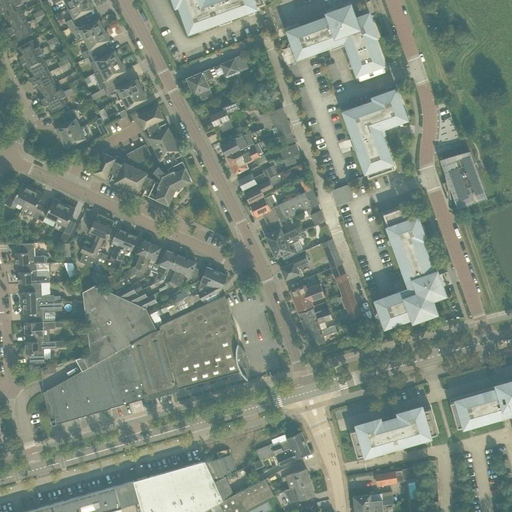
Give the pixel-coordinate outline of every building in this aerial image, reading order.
[(0,0),(0,8),(16,0),(0,0)] [(21,4),(18,0),(16,0),(0,8),(0,13),(1,14),(3,13),(6,19),(21,11),(18,5),(21,4)] [(64,0),(69,8),(84,0),(64,0)] [(89,0),(84,0),(69,8),(74,18),(93,8),(92,6),(94,5),(90,0),(89,1),(89,0)] [(174,0),(176,5),(179,4),(189,31),(218,21),(218,20),(220,19),(222,23),(228,20),(227,17),(229,16),(230,16),(265,3),(264,0),(174,0)] [(345,39),(347,46),(359,80),(385,71),(373,37),(376,36),(368,13),(355,18),(350,5),(328,13),(329,16),(288,31),(298,56),(336,43),(335,42),(345,39)] [(36,18),(45,13),(43,9),(34,14),(36,18)] [(21,11),(6,19),(9,25),(7,26),(9,31),(27,22),(21,11)] [(47,17),(45,13),(36,18),(37,22),(47,17)] [(84,39),(104,29),(103,27),(104,26),(102,21),(100,22),(99,19),(93,22),(92,18),(76,27),(78,31),(80,30),(84,39)] [(68,28),(74,25),(71,19),(66,22),(68,28)] [(32,33),(27,22),(9,31),(11,36),(14,34),(17,41),(32,33)] [(77,30),(74,25),(68,28),(71,33),(77,30)] [(104,29),(84,39),(89,49),(87,50),(90,56),(101,50),(99,44),(102,43),(109,39),(108,37),(109,36),(107,31),(105,32),(104,29)] [(49,45),(58,40),(56,37),(47,41),(49,45)] [(32,40),(26,43),(17,47),(21,54),(18,55),(20,60),(40,49),(38,45),(35,46),(32,40)] [(58,40),(49,45),(51,49),(60,44),(58,40)] [(286,66),(296,63),(290,48),(280,51),(286,66)] [(40,49),(20,60),(23,64),(25,63),(28,69),(43,62),(40,56),(42,54),(40,49)] [(87,50),(81,53),(84,59),(90,56),(87,50)] [(90,56),(93,61),(90,63),(95,73),(93,73),(94,74),(120,60),(119,58),(120,57),(117,52),(116,53),(115,50),(108,54),(104,56),(101,50),(90,56)] [(60,66),(69,62),(67,58),(58,63),(60,66)] [(234,59),(220,64),(224,74),(225,75),(226,76),(228,75),(239,71),(234,59)] [(120,60),(94,74),(98,82),(99,83),(99,84),(103,81),(114,76),(125,70),(124,68),(125,67),(122,62),(121,62),(120,60)] [(43,62),(28,69),(31,75),(29,76),(31,81),(48,72),(43,62)] [(69,62),(60,66),(62,70),(71,66),(69,62)] [(214,66),(196,74),(187,78),(194,94),(199,91),(202,99),(212,95),(209,87),(207,81),(218,76),(214,66)] [(54,83),(48,72),(31,81),(33,86),(36,84),(39,90),(54,83)] [(73,87),(82,82),(80,78),(71,83),(73,87)] [(122,98),(141,88),(140,86),(142,85),(139,80),(137,81),(136,78),(117,88),(122,98)] [(98,84),(97,84),(100,90),(106,87),(103,81),(99,84),(99,83),(98,84)] [(84,86),(82,82),(73,87),(75,91),(84,86)] [(54,83),(39,90),(42,96),(40,98),(42,102),(62,92),(60,88),(57,89),(54,83)] [(106,87),(109,92),(115,89),(112,84),(106,87)] [(141,88),(122,98),(127,108),(146,98),(145,96),(147,95),(144,90),(142,91),(141,88)] [(272,88),(266,95),(273,100),(278,93),(272,88)] [(344,112),(353,138),(354,140),(357,139),(359,145),(356,146),(368,178),(393,168),(379,128),(406,118),(395,89),(373,97),(375,101),(344,112)] [(65,97),(62,92),(42,102),(44,107),(47,106),(50,112),(59,107),(65,104),(62,98),(65,97)] [(232,127),(229,120),(230,120),(227,113),(240,108),(236,100),(223,105),(208,111),(214,126),(216,126),(219,133),(220,133),(220,132),(224,130),(232,127)] [(154,148),(174,138),(168,127),(165,129),(162,125),(166,123),(166,122),(162,124),(160,120),(163,118),(157,106),(138,116),(143,127),(142,128),(141,128),(147,139),(149,138),(154,148)] [(284,107),(271,111),(275,125),(277,124),(288,121),(284,107)] [(104,108),(98,111),(101,117),(103,123),(105,125),(111,122),(104,108)] [(61,137),(80,128),(75,118),(77,117),(73,109),(67,111),(71,120),(56,127),(57,130),(55,131),(58,136),(59,135),(61,137)] [(119,112),(122,118),(128,115),(125,109),(119,112)] [(275,125),(271,111),(263,114),(267,128),(275,125)] [(95,120),(98,126),(103,123),(101,117),(95,120)] [(289,121),(288,121),(277,124),(281,136),(292,132),(289,121)] [(62,140),(60,141),(63,146),(65,145),(66,147),(68,146),(81,140),(85,137),(87,137),(88,136),(88,135),(89,134),(89,133),(89,132),(89,131),(89,130),(89,129),(86,125),(80,127),(80,128),(61,137),(62,140)] [(296,144),(296,143),(292,132),(282,136),(286,147),(296,144)] [(220,144),(226,156),(241,148),(253,143),(249,134),(235,139),(226,143),(225,142),(221,144),(220,144)] [(147,173),(135,168),(126,187),(138,193),(139,189),(144,192),(142,195),(143,195),(144,192),(149,194),(148,195),(155,199),(168,205),(176,188),(192,179),(186,167),(182,160),(181,161),(179,156),(182,155),(182,154),(178,156),(176,151),(179,150),(174,138),(154,148),(160,160),(162,159),(164,162),(165,162),(166,164),(165,164),(167,168),(169,171),(165,173),(160,168),(158,167),(154,171),(155,173),(161,178),(159,182),(155,180),(151,178),(151,179),(149,178),(150,177),(146,175),(147,173)] [(228,161),(230,165),(257,151),(260,150),(257,143),(249,147),(250,149),(243,152),(241,148),(226,156),(225,156),(226,157),(225,159),(226,161),(228,161)] [(145,144),(130,152),(133,156),(148,148),(145,144)] [(296,144),(286,147),(280,149),(283,159),(294,156),(300,154),(296,144)] [(248,167),(246,163),(263,154),(260,150),(257,151),(230,165),(232,169),(231,170),(232,172),(234,173),(234,174),(248,167)] [(133,160),(138,163),(152,156),(149,151),(133,160)] [(126,187),(135,168),(125,163),(126,161),(126,160),(122,158),(122,159),(119,158),(119,157),(115,155),(114,156),(115,156),(114,158),(103,152),(93,172),(105,178),(107,174),(111,176),(110,180),(112,177),(116,179),(115,182),(126,187)] [(467,154),(444,162),(448,181),(456,201),(481,192),(467,154)] [(294,156),(283,159),(286,166),(297,162),(294,156)] [(251,172),(247,174),(238,179),(243,190),(277,172),(273,165),(263,170),(264,173),(254,178),(251,172)] [(269,180),(254,188),(245,192),(250,203),(264,196),(262,192),(272,187),(272,185),(280,181),(277,174),(268,178),(269,180)] [(305,192),(312,188),(307,175),(300,179),(305,192)] [(24,206),(32,188),(21,183),(16,194),(10,191),(5,203),(14,208),(17,202),(24,206)] [(342,196),(334,198),(336,205),(337,205),(353,199),(348,185),(339,188),(342,196)] [(32,188),(24,206),(21,212),(23,212),(23,215),(28,215),(31,217),(31,216),(37,219),(43,207),(37,204),(43,193),(32,188)] [(271,209),(262,213),(269,227),(281,222),(318,204),(315,196),(312,188),(305,192),(277,205),(273,206),(270,208),(271,209)] [(342,196),(339,188),(331,191),(334,198),(342,196)] [(265,198),(264,196),(250,203),(253,208),(251,209),(254,215),(256,214),(257,216),(262,213),(271,209),(270,208),(273,206),(277,205),(272,195),(265,198)] [(48,210),(43,207),(37,219),(43,222),(45,216),(56,221),(64,203),(53,198),(48,210)] [(75,209),(64,203),(56,221),(66,226),(63,232),(69,234),(70,231),(75,222),(69,220),(75,209)] [(91,209),(87,207),(82,216),(87,218),(91,209)] [(383,214),(390,234),(410,288),(376,300),(385,326),(412,316),(413,319),(436,311),(431,298),(444,293),(436,271),(433,272),(421,240),(425,239),(417,217),(407,220),(402,207),(383,214)] [(325,221),(321,210),(310,215),(315,225),(325,221)] [(80,252),(81,252),(78,260),(91,266),(103,238),(106,239),(112,226),(95,218),(89,232),(95,235),(90,247),(83,244),(80,252)] [(266,235),(266,237),(268,242),(269,242),(271,246),(296,235),(294,229),(283,234),(280,228),(283,227),(281,222),(269,227),(271,233),(266,235)] [(117,228),(113,238),(112,242),(116,244),(109,259),(106,258),(108,255),(100,252),(95,263),(112,267),(127,233),(117,228)] [(127,233),(112,267),(112,268),(117,270),(126,248),(131,250),(137,237),(127,233)] [(299,240),(296,235),(271,246),(273,251),(273,252),(274,254),(275,255),(276,257),(281,254),(284,260),(298,253),(295,247),(290,250),(288,245),(299,240)] [(321,243),(327,258),(337,254),(332,239),(331,238),(321,243)] [(136,252),(140,254),(134,268),(133,267),(127,271),(129,275),(134,272),(140,269),(151,243),(142,239),(136,252)] [(34,243),(29,243),(19,243),(19,252),(16,253),(16,264),(22,264),(37,263),(47,263),(46,255),(34,256),(34,243)] [(140,269),(134,272),(137,278),(143,274),(145,271),(151,259),(155,260),(161,247),(151,243),(140,269)] [(161,269),(158,276),(157,279),(158,282),(164,279),(169,267),(175,253),(165,249),(157,268),(161,269)] [(175,269),(170,282),(165,284),(166,286),(167,288),(175,284),(186,258),(175,253),(169,267),(175,269)] [(294,262),(281,268),(283,272),(282,274),(284,277),(285,277),(286,279),(291,276),(293,280),(303,275),(300,268),(309,263),(305,255),(293,260),(294,262)] [(196,262),(186,258),(175,284),(181,286),(186,274),(195,278),(199,269),(194,267),(196,262)] [(73,262),(65,262),(70,276),(77,273),(73,262)] [(37,263),(22,264),(22,272),(18,272),(19,284),(26,283),(41,283),(49,282),(49,275),(37,276),(37,263)] [(337,284),(347,280),(341,265),(331,269),(337,284)] [(206,267),(203,276),(198,288),(200,289),(199,291),(203,292),(206,291),(205,289),(209,285),(211,286),(217,271),(206,267)] [(177,302),(175,303),(166,307),(170,316),(179,311),(202,301),(221,290),(227,275),(217,271),(211,286),(209,285),(205,289),(206,291),(203,292),(199,295),(188,296),(177,302)] [(107,289),(116,282),(112,275),(95,284),(107,289)] [(347,280),(337,284),(342,296),(352,293),(347,280)] [(116,282),(107,289),(116,294),(122,290),(118,282),(116,282)] [(41,283),(26,283),(26,292),(23,292),(23,303),(54,302),(54,296),(54,295),(42,295),(41,283)] [(82,287),(84,306),(85,314),(90,354),(76,359),(82,370),(97,362),(152,331),(157,330),(156,327),(149,315),(146,308),(95,285),(89,287),(88,284),(82,287)] [(305,284),(299,286),(290,290),(294,300),(322,289),(320,284),(307,289),(305,284)] [(122,290),(116,294),(126,298),(135,293),(130,285),(122,290)] [(142,289),(135,293),(126,298),(137,303),(147,298),(142,289)] [(324,296),(322,289),(294,300),(298,310),(307,307),(312,305),(311,301),(324,296)] [(177,302),(188,296),(185,290),(174,296),(177,302)] [(221,290),(202,301),(204,304),(215,299),(224,295),(221,290)] [(352,293),(342,296),(339,297),(344,309),(345,308),(356,304),(352,293)] [(152,295),(147,298),(137,303),(146,307),(156,302),(152,295)] [(160,329),(157,330),(164,344),(177,389),(241,371),(241,372),(242,371),(239,365),(237,358),(237,351),(238,344),(238,340),(238,337),(238,333),(237,330),(236,327),(235,323),(233,321),(231,318),(228,313),(225,307),(224,301),(225,295),(224,295),(215,299),(204,304),(162,324),(159,326),(160,329)] [(60,301),(54,302),(23,303),(24,314),(27,314),(28,322),(55,321),(55,318),(45,319),(45,311),(62,311),(61,301),(60,301)] [(356,304),(345,308),(350,320),(360,316),(356,304)] [(313,308),(308,310),(299,313),(302,323),(330,313),(328,308),(315,313),(313,308)] [(330,314),(330,313),(302,323),(307,336),(321,330),(319,324),(343,315),(341,310),(330,314)] [(156,312),(149,315),(156,327),(159,326),(162,324),(156,312)] [(55,321),(28,322),(24,322),(25,334),(28,334),(29,342),(44,341),(43,329),(55,328),(55,327),(63,326),(63,321),(55,321)] [(364,326),(362,321),(351,325),(354,333),(365,328),(364,326)] [(321,330),(307,336),(310,346),(325,340),(323,336),(337,331),(335,326),(321,330)] [(152,331),(97,362),(110,408),(177,389),(164,344),(157,330),(152,331)] [(44,341),(29,342),(25,342),(26,354),(29,353),(29,362),(44,362),(44,358),(50,358),(50,348),(56,348),(56,341),(44,341)] [(110,408),(97,362),(82,370),(43,392),(52,425),(110,408)] [(498,388),(450,402),(457,428),(470,425),(501,416),(507,414),(511,412),(511,380),(497,385),(498,388)] [(358,429),(349,431),(357,457),(392,447),(392,449),(403,445),(403,444),(438,434),(431,408),(422,410),(421,407),(398,413),(399,417),(380,423),(379,419),(357,425),(358,429)] [(301,432),(286,438),(285,434),(271,440),(273,446),(270,447),(269,444),(256,450),(260,460),(275,454),(275,455),(285,450),(305,441),(301,432)] [(305,441),(285,450),(275,455),(276,458),(280,466),(310,452),(305,441)] [(230,455),(210,461),(206,462),(212,476),(213,479),(236,468),(230,455)] [(205,460),(149,476),(133,481),(140,503),(142,511),(200,511),(210,507),(219,502),(223,500),(215,482),(213,479),(212,476),(206,462),(205,460)] [(402,468),(402,470),(404,479),(421,476),(421,465),(402,468)] [(306,468),(296,471),(291,473),(285,475),(289,488),(310,481),(306,468)] [(404,480),(404,479),(402,470),(376,475),(377,485),(404,481),(404,480)] [(426,501),(431,501),(438,500),(436,476),(425,476),(426,501)] [(225,477),(215,482),(223,500),(233,495),(225,477)] [(265,478),(233,495),(223,500),(219,502),(224,511),(242,511),(274,496),(269,487),(265,478)] [(140,503),(133,481),(115,486),(121,508),(140,503)] [(310,481),(289,488),(286,489),(283,491),(290,503),(314,495),(310,481)] [(104,511),(121,508),(115,486),(21,511),(104,511)] [(381,493),(363,495),(353,496),(355,508),(382,505),(394,504),(407,495),(407,490),(392,492),(393,495),(382,497),(381,493)] [(224,511),(219,502),(210,507),(210,511),(224,511)]
